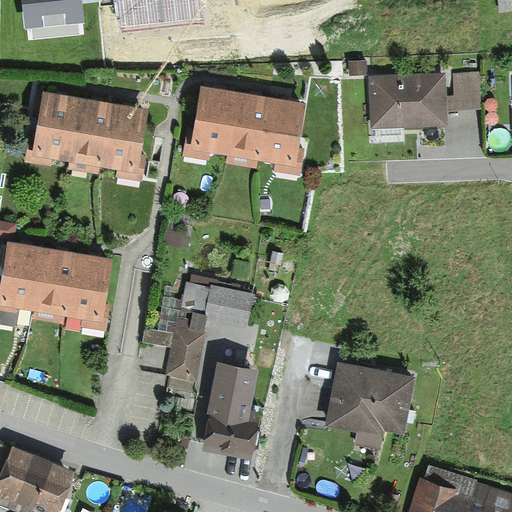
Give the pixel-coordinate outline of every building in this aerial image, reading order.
[(22,0),(25,29),(85,23),(82,0),(22,0)] [(118,0),(122,29),(204,19),(202,0),(118,0)] [(241,0),(244,19),(326,9),(325,0),(241,0)] [(511,0),(496,0),(498,14),(511,12),(511,0)] [(368,74),(367,60),(349,61),(349,75),(368,74)] [(446,73),(369,76),(371,129),(449,126),(448,112),(482,111),(480,71),(453,72),(454,95),(447,95),(446,73)] [(211,153),(227,155),(238,92),(201,86),(194,129),(186,128),(182,157),(210,162),(211,153)] [(64,161),(74,97),(43,92),(33,151),(26,150),(24,162),(52,167),(53,160),(64,161)] [(238,92),(227,155),(226,163),(257,169),(258,161),(269,98),(238,92)] [(99,166),(102,167),(113,104),(74,97),(64,161),(70,162),(69,168),(98,173),(99,166)] [(305,104),(269,98),(258,161),(274,164),(273,170),(301,175),(305,149),(297,147),(305,104)] [(149,110),(113,104),(102,167),(117,169),(116,177),(143,182),(148,155),(141,154),(149,110)] [(17,224),(0,221),(0,235),(15,238),(17,224)] [(19,309),(32,311),(43,249),(7,243),(0,286),(0,285),(0,311),(18,315),(19,309)] [(66,318),(78,254),(43,249),(32,311),(35,312),(33,319),(63,324),(64,317),(66,318)] [(78,254),(66,318),(83,320),(82,327),(106,332),(111,305),(105,304),(113,260),(78,254)] [(193,312),(206,315),(212,285),(216,286),(218,280),(193,276),(191,284),(187,283),(182,310),(193,312)] [(246,329),(254,294),(216,286),(212,285),(206,315),(208,315),(207,320),(246,329)] [(168,387),(194,393),(207,333),(205,332),(207,320),(208,315),(206,315),(193,312),(192,319),(178,316),(175,333),(172,347),(166,375),(170,376),(168,387)] [(144,342),(172,347),(175,333),(147,328),(144,342)] [(258,370),(218,363),(208,414),(210,414),(204,450),(252,459),(260,416),(250,414),(258,370)] [(395,429),(405,378),(340,366),(330,416),(395,429)] [(308,410),(329,413),(333,389),(312,386),(308,410)] [(61,511),(79,474),(13,445),(10,451),(0,446),(0,505),(15,511),(61,511)] [(407,511),(511,511),(511,493),(477,483),(478,480),(428,464),(423,478),(418,477),(407,511)]
